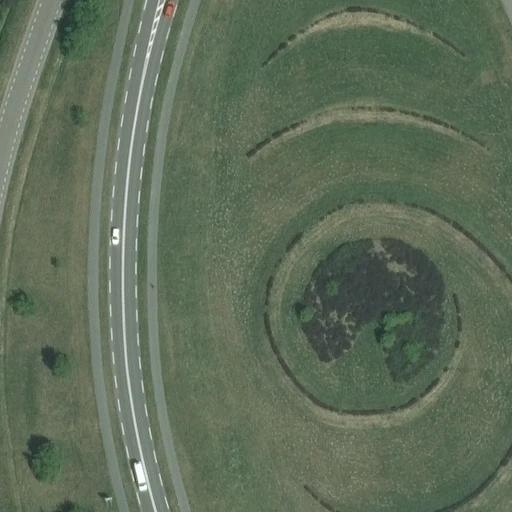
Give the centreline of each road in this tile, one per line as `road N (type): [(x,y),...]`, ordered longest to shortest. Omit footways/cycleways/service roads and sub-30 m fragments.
road 1 (secondary): [(155,511),(137,442),(121,271),(126,166),(161,0)]
road 2 (unclassified): [(0,173),(50,0)]
